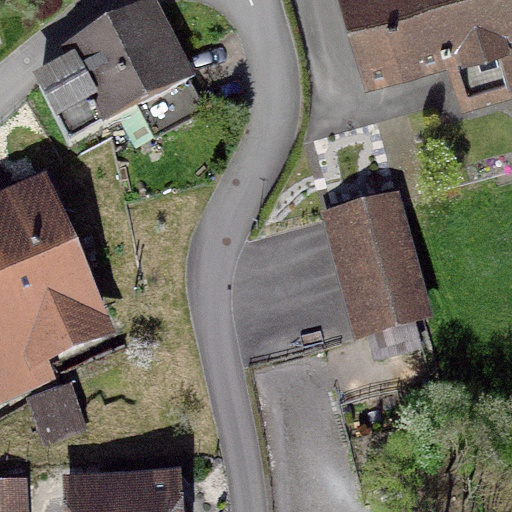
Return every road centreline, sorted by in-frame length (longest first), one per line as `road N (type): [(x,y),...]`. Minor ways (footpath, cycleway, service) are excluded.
road 1 (residential): [(245,511),(207,282),(225,211),(266,133),(268,72),(250,0)]
road 2 (residential): [(111,0),(0,90)]
